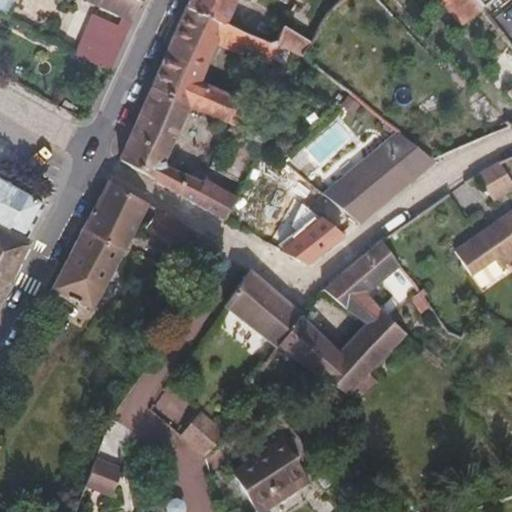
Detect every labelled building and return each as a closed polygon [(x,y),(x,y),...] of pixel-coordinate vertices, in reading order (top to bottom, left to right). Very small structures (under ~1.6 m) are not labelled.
[(134,0),(141,3),(142,0),(0,0),(0,10),(6,14),(12,0),(134,0)] [(133,22),(141,3),(134,0),(84,0),(124,18),(133,22)] [(189,0),(187,6),(226,23),(236,0),(189,0)] [(437,0),(440,3),(441,2),(463,25),(482,9),(480,7),(474,0),(437,0)] [(190,105),(191,106),(233,125),(235,126),(245,103),(200,83),(217,43),(254,60),(256,57),(269,62),(277,44),(300,56),(301,54),(311,42),(283,25),(276,41),(270,42),(226,23),(187,6),(176,30),(171,40),(152,87),(190,105)] [(311,42),(318,29),(290,12),(282,25),(283,25),(311,42)] [(110,71),(133,22),(124,18),(119,28),(93,15),(83,40),(81,38),(74,51),(110,71)] [(190,105),(152,87),(147,97),(120,160),(153,179),(157,182),(224,220),(236,197),(206,179),(204,182),(164,164),(191,106),(190,105)] [(266,133),(249,126),(244,137),(261,144),(266,133)] [(435,160),(398,132),(323,194),(359,223),(413,179),(435,160)] [(511,187),(511,183),(499,163),(477,174),(470,178),(493,200),(511,187)] [(236,197),(243,184),(211,168),(206,179),(236,197)] [(0,300),(13,271),(28,239),(26,238),(43,202),(0,177),(0,300)] [(136,239),(132,236),(139,222),(149,204),(109,180),(91,215),(83,229),(59,276),(52,289),(92,310),(124,250),(129,252),(136,239)] [(157,209),(149,204),(139,222),(145,226),(157,209)] [(157,209),(145,226),(183,253),(195,236),(157,209)] [(511,219),(511,212),(493,225),(497,230),(511,219)] [(317,216),(275,247),(306,264),(342,236),(317,216)] [(461,262),(469,272),(471,276),(495,260),(501,268),(511,260),(511,219),(497,230),(493,225),(454,251),(461,262)] [(345,308),(348,310),(366,293),(365,292),(398,264),(381,240),(342,273),(344,275),(323,290),(345,308)] [(165,266),(169,258),(163,255),(159,263),(165,266)] [(469,272),(461,262),(460,263),(460,266),(464,272),(467,273),(469,272)] [(248,270),(223,305),(277,348),(301,315),(303,313),(302,313),(248,270)] [(427,294),(423,289),(419,292),(410,299),(422,313),(430,307),(423,297),(427,294)] [(366,293),(348,310),(367,323),(351,339),(352,339),(339,352),(309,323),(316,315),(307,307),(302,313),(303,313),(301,315),(277,348),(348,396),(357,386),(360,382),(407,330),(366,293)] [(365,387),(360,382),(357,386),(361,391),(365,387)] [(200,411),(179,435),(204,455),(235,420),(229,414),(218,427),(200,411)] [(294,434),(288,438),(308,470),(319,464),(294,434)] [(260,511),(278,501),(273,493),(304,473),(284,441),(232,474),(256,511),(260,511)] [(93,459),(83,487),(109,497),(120,469),(93,459)] [(320,465),(312,472),(326,489),(334,482),(320,465)] [(304,473),(273,493),(278,501),(309,481),(304,473)] [(176,499),(170,501),(167,507),(168,511),(181,511),(184,509),(181,502),(176,499)]
